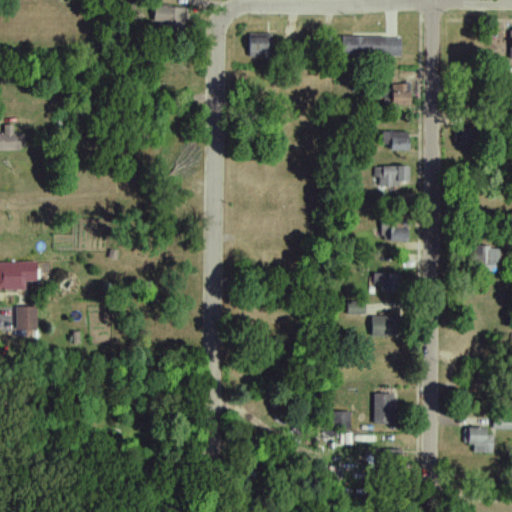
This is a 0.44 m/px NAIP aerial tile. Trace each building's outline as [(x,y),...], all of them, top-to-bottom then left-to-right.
[(150,22),(164,22),(163,30),(181,30),(182,7),(151,6),(150,22)] [(270,57),(270,33),(246,33),(245,56),(270,57)] [(398,57),(399,37),(339,36),(339,56),(398,57)] [(388,105),(406,105),(407,84),(388,83),(388,105)] [(12,133),(12,125),(2,124),(2,134),(0,134),(0,149),(23,149),(23,133),(12,133)] [(405,150),(405,131),(380,132),(380,144),(387,144),(388,151),(405,150)] [(408,166),(372,167),(372,178),(377,178),(377,185),(408,184),(408,166)] [(405,241),(404,219),(378,220),(379,242),(405,241)] [(496,267),(496,247),(468,246),(468,270),(484,270),(484,267),(496,267)] [(0,290),(23,290),(23,281),(34,281),(33,262),(0,262),(0,290)] [(373,272),(372,294),(396,294),(397,273),(373,272)] [(345,314),(362,314),(362,302),(344,302),(345,314)] [(13,307),(14,330),(35,330),(34,307),(13,307)] [(368,336),(392,337),(393,317),(369,316),(368,336)] [(370,424),(392,425),(392,394),(371,394),(370,424)] [(348,412),(330,411),(330,426),(348,426),(348,412)] [(490,453),(490,435),(483,435),(484,428),(465,428),(465,445),(471,445),(471,453),(490,453)] [(380,466),(398,467),(399,450),(381,449),(380,466)]
